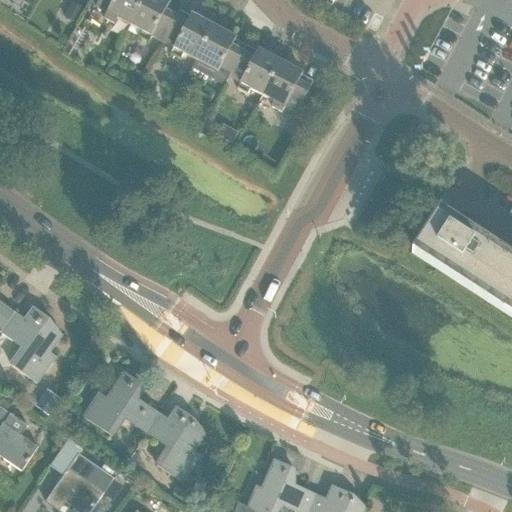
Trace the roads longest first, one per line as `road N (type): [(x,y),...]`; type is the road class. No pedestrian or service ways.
road 1 (unclassified): [(384,73),(320,206),(299,222),(232,349)]
road 2 (secondary): [(222,369),(307,418),(391,451),(433,458)]
road 3 (secondary): [(433,458),(232,349)]
road 4 (secondary): [(64,251),(222,369)]
road 5 (secondary): [(232,349),(164,302),(64,251)]
road 6 (unclassified): [(511,157),(384,73)]
road 7 (residential): [(384,73),(275,17),(260,0)]
